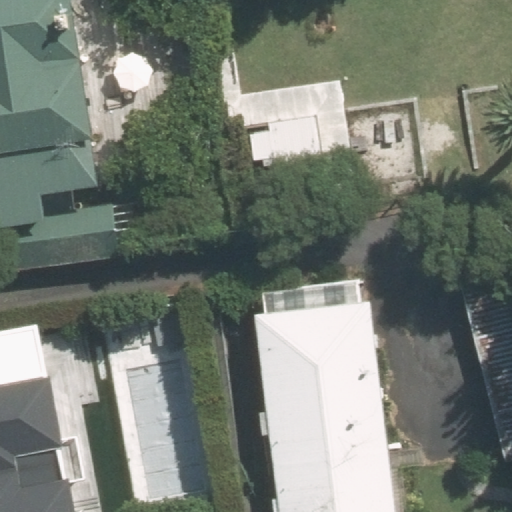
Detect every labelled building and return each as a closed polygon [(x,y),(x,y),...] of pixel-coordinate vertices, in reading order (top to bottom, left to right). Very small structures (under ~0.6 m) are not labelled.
[(98,190),(71,0),(0,0),(0,275),(121,258),(113,202),(47,211),(45,197),(98,190)] [(242,90),(228,10),(177,18),(198,143),(265,132),(275,197),(358,183),(339,74),(242,90)] [(511,299),(507,275),(464,284),(487,394),(511,388),(511,299)] [(397,511),(370,296),(256,310),(281,511),(397,511)] [(0,511),(75,511),(53,377),(0,385),(0,511)]
